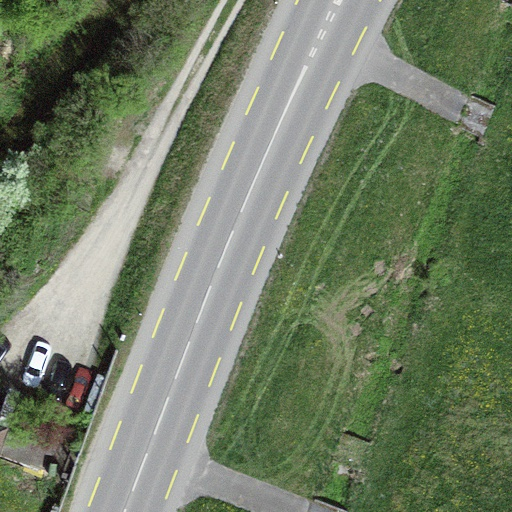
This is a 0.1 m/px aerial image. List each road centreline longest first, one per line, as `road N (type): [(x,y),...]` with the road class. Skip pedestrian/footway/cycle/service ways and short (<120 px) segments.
road 1 (primary): [(123,511),(208,279),(340,0)]
road 2 (track): [(0,171),(117,0)]
road 3 (track): [(311,62),(500,134)]
road 4 (track): [(144,454),(292,511)]
